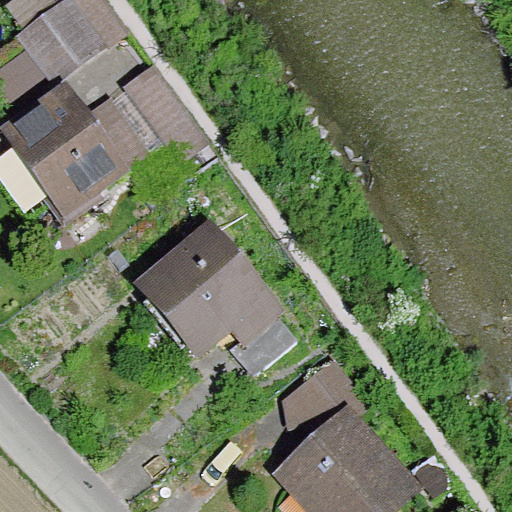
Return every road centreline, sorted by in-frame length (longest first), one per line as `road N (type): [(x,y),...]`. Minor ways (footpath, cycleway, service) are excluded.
road 1 (track): [(489,511),(117,0)]
road 2 (residential): [(99,511),(0,411)]
